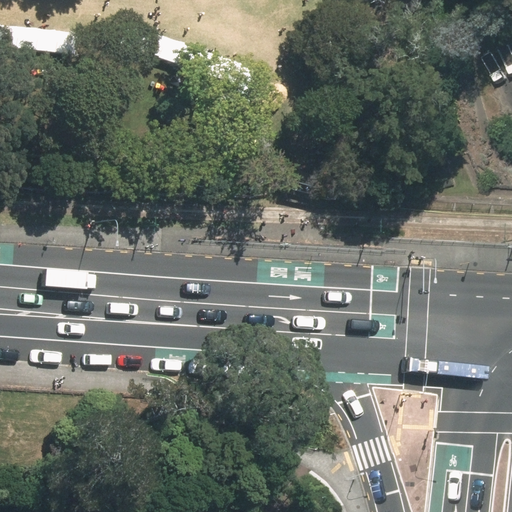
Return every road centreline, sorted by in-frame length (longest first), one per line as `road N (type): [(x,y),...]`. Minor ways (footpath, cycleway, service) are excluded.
road 1 (primary): [(0,273),(476,301)]
road 2 (primary): [(306,349),(0,331)]
road 3 (primary): [(387,511),(353,394),(306,349)]
road 4 (primary): [(472,352),(306,349)]
road 5 (primary): [(463,511),(472,352)]
